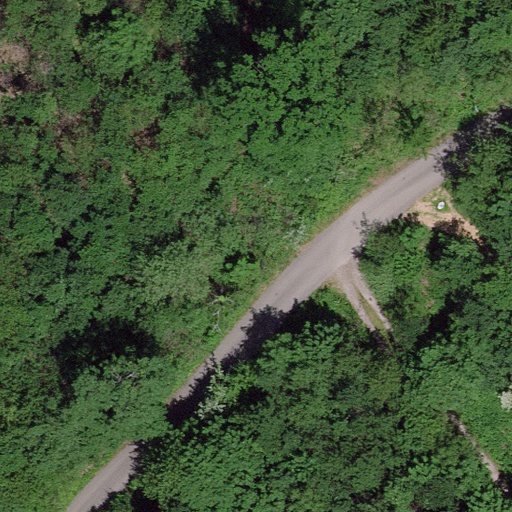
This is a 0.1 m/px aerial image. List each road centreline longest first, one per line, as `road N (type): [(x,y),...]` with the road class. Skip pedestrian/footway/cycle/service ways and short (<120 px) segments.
road 1 (unclassified): [(511,121),(332,246),(86,511)]
road 2 (track): [(332,246),(509,511)]
